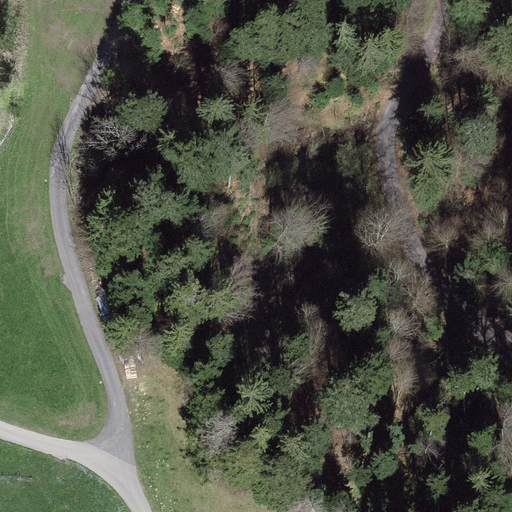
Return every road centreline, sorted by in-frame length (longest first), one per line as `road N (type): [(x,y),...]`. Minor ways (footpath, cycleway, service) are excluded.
road 1 (track): [(115,462),(119,409),(66,249),(59,160),(134,0)]
road 2 (track): [(453,0),(391,117),(383,150),(389,188),(408,246),(441,296),(511,358)]
road 3 (track): [(143,511),(115,462),(0,429)]
